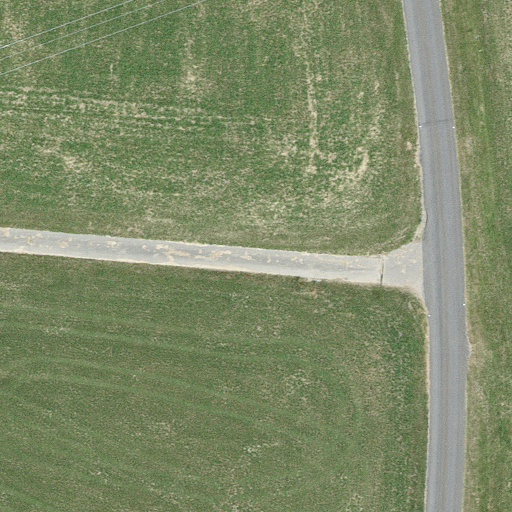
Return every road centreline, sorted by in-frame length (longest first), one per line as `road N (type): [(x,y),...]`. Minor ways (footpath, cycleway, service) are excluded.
road 1 (unclassified): [(442,511),(453,283),(411,0)]
road 2 (track): [(0,243),(453,283)]
